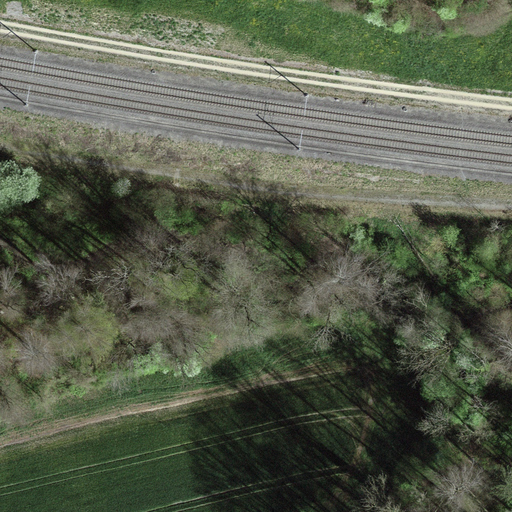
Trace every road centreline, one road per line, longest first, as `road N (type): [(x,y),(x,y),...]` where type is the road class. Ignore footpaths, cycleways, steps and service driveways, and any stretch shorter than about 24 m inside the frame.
road 1 (track): [(511,103),(0,26)]
road 2 (track): [(0,143),(320,192),(511,203)]
